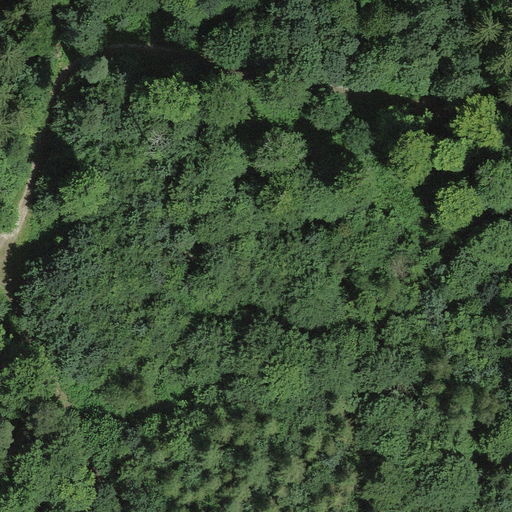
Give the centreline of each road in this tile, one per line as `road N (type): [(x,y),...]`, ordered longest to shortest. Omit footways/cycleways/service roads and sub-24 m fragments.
road 1 (track): [(0,259),(32,180),(53,93),(77,59),(111,48),(148,45),(511,132)]
road 2 (track): [(120,511),(0,262)]
